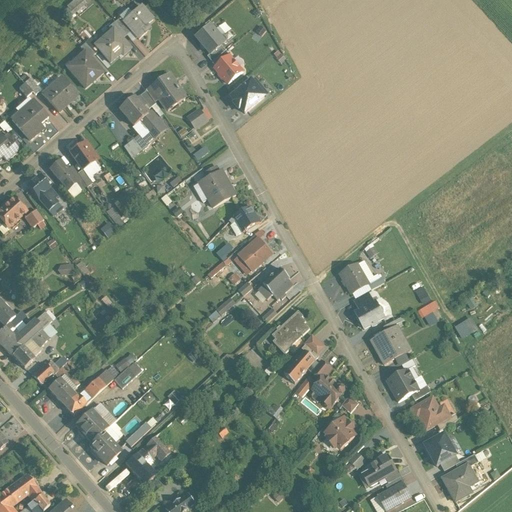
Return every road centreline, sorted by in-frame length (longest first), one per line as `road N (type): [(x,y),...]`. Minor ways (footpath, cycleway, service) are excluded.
road 1 (residential): [(0,193),(173,42),(438,511)]
road 2 (track): [(452,318),(395,225),(310,282)]
road 3 (residential): [(110,511),(0,387)]
road 4 (track): [(511,122),(385,225)]
